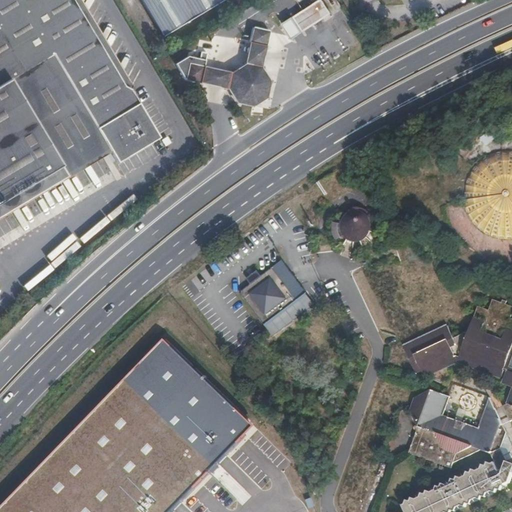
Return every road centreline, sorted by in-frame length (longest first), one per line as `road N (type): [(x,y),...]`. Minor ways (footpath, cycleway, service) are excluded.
road 1 (trunk): [(506,0),(297,106),(222,157),(145,220),(27,344)]
road 2 (trunk): [(511,17),(317,118),(139,248),(27,344)]
road 3 (trunk): [(0,418),(140,279),(246,195)]
road 4 (trunk): [(246,195),(407,92),(511,40)]
road 5 (trunk): [(246,195),(511,59)]
road 6 (unclassified): [(329,511),(327,488),(374,355),(333,264)]
